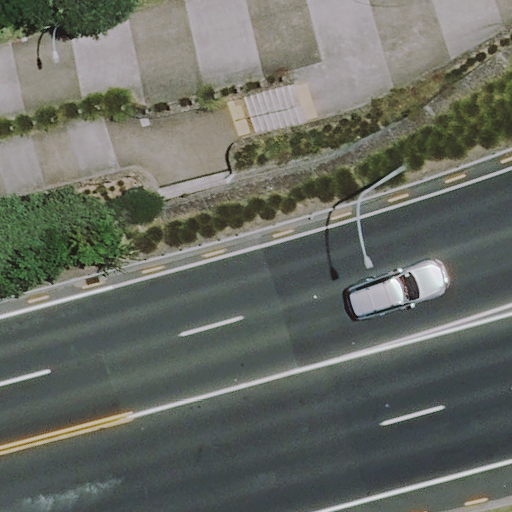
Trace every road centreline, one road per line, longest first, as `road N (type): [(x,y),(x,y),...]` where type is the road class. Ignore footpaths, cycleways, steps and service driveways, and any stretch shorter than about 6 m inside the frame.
road 1 (residential): [(0,90),(348,0)]
road 2 (trunk): [(234,394),(511,265)]
road 3 (trunk): [(511,336),(234,394)]
road 4 (trunk): [(0,451),(234,394)]
